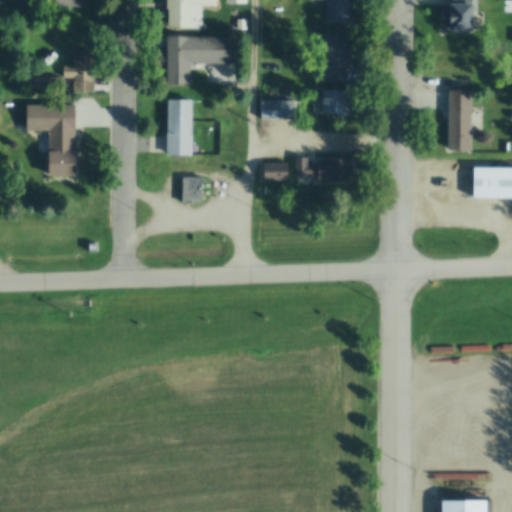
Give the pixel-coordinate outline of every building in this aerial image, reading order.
[(171,7),(170,7),(170,0),(220,0),(220,7),(198,7),(198,28),(171,28),(171,7)] [(353,0),(353,24),(330,24),(330,0),(353,0)] [(474,0),(474,4),(480,4),(480,30),(450,30),(450,4),(456,4),(456,0),(474,0)] [(344,82),(324,82),(324,66),(329,66),(329,29),(353,29),(354,70),(344,70),(344,82)] [(241,37),(241,63),(193,63),(193,84),(171,84),(171,37),(241,37)] [(76,67),(76,51),(95,51),(95,92),(76,92),(76,78),(66,78),(66,67),(76,67)] [(50,78),(50,91),(32,91),(32,78),(50,78)] [(53,78),(68,78),(68,91),(53,91),(53,78)] [(353,91),(353,117),(322,117),(322,91),(353,91)] [(475,92),(476,151),(453,151),(453,92),(475,92)] [(171,100),(196,101),(194,156),(170,155),(171,100)] [(297,100),(297,118),(264,118),(263,100),(297,100)] [(51,105),(78,105),(78,176),(52,176),(51,105)] [(315,160),(353,160),(354,182),(315,182),(315,160)] [(266,162),(298,162),(299,182),(266,182),(266,162)] [(473,167),(511,167),(511,199),(450,199),(450,176),(473,176),(473,167)] [(185,177),(204,178),(203,204),(184,203),(185,177)] [(89,243),(99,243),(99,252),(89,252),(89,243)] [(441,511),(441,501),(486,500),(486,511),(441,511)]
